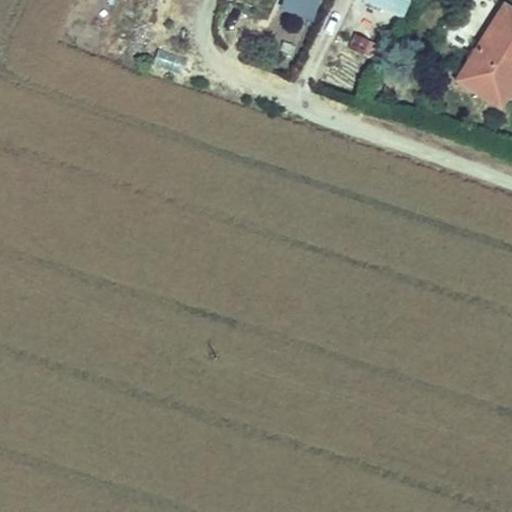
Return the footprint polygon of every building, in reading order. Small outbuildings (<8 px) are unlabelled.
[(282,0),(279,12),(314,23),(320,0),(282,0)] [(408,0),(363,0),(403,18),(411,1),(408,0)] [(511,71),(511,11),(506,7),(459,81),(493,102),(511,71)] [(369,58),(374,41),(352,35),(347,51),(369,58)] [(511,71),(493,102),(501,107),(511,90),(511,71)]
